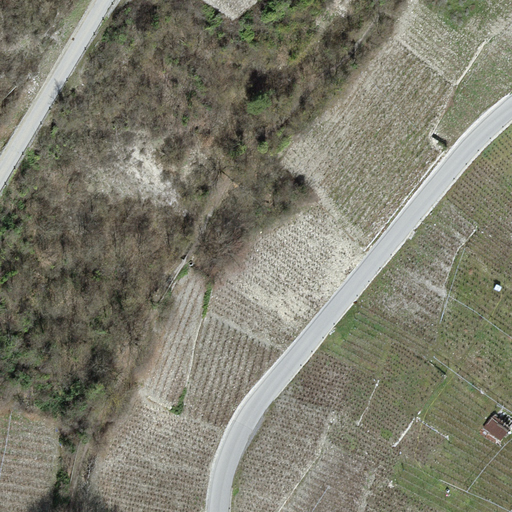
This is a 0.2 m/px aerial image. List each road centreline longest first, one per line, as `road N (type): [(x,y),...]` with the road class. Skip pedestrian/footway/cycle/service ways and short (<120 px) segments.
road 1 (unclassified): [(225,511),(227,474),(260,415),(511,118)]
road 2 (unclassified): [(120,0),(0,193)]
